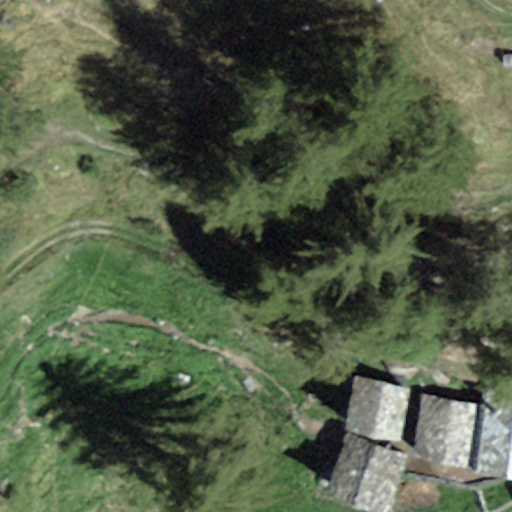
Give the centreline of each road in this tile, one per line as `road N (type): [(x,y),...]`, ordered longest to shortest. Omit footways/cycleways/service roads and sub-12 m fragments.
road 1 (track): [(378,345),(98,237),(59,247),(0,293)]
road 2 (track): [(511,377),(378,345)]
